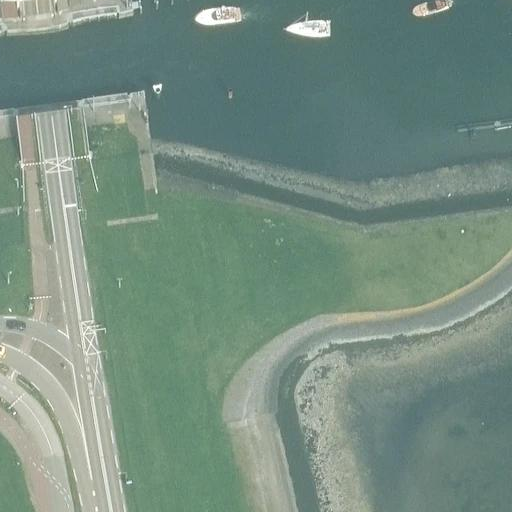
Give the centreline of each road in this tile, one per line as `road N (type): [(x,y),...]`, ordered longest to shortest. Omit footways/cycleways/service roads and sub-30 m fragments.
road 1 (primary): [(101,428),(42,0)]
road 2 (primary): [(26,0),(75,354)]
road 3 (primary): [(0,352),(37,373),(53,393),(96,511)]
road 4 (primary): [(75,354),(99,511)]
road 5 (unclassified): [(61,511),(50,448),(0,386)]
